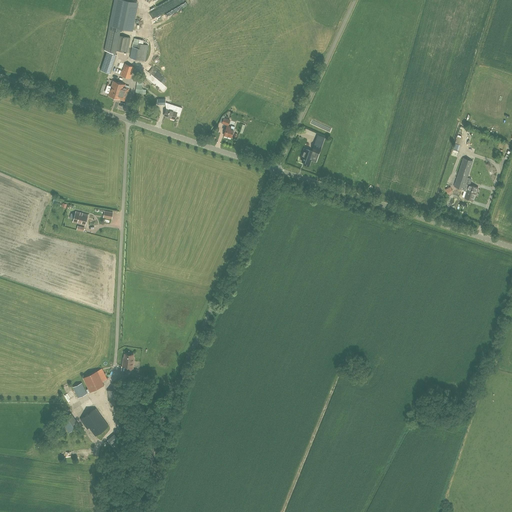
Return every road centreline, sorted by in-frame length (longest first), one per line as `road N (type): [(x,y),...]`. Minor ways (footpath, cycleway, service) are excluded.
road 1 (unclassified): [(140,511),(164,411),(276,170)]
road 2 (unclassified): [(276,170),(0,76)]
road 3 (unclassified): [(511,247),(276,170)]
road 4 (unclassified): [(276,170),(355,0)]
